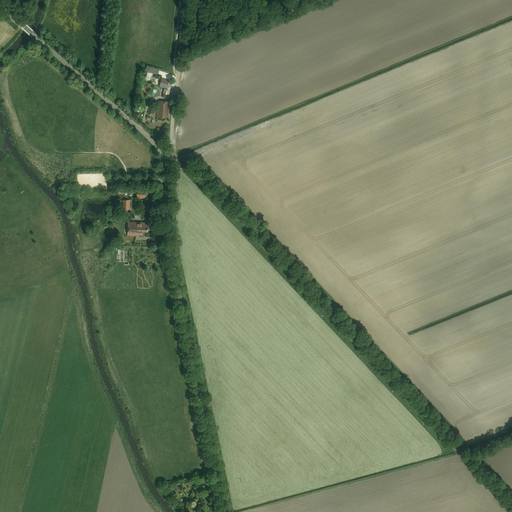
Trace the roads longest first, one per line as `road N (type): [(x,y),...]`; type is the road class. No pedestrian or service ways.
road 1 (unclassified): [(222,511),(165,251),(162,158)]
road 2 (unclassified): [(162,158),(0,5)]
